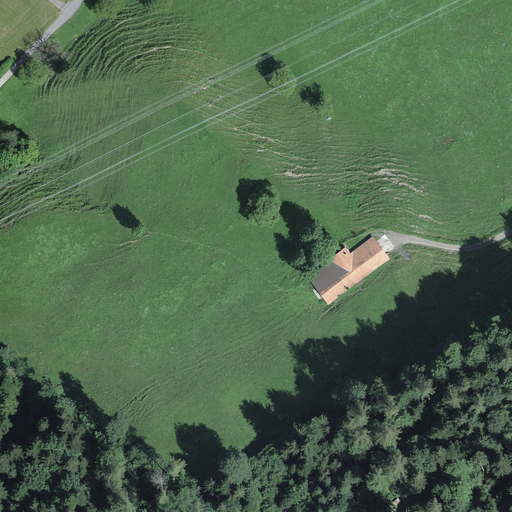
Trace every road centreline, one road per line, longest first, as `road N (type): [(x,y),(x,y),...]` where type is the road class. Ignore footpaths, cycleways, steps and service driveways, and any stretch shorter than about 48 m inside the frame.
road 1 (track): [(511,230),(468,246),(383,231),(350,244)]
road 2 (track): [(511,444),(398,511)]
